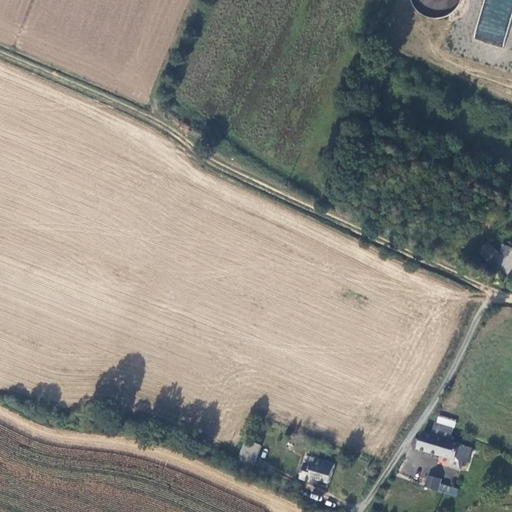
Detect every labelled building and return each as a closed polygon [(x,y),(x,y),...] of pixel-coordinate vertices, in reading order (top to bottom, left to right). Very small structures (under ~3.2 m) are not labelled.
[(463,8),(461,0),(415,0),(418,19),(453,14),(452,9),(463,8)] [(511,0),(484,0),(474,39),(503,47),(511,14),(511,0)] [(478,254),(489,261),(496,249),(485,242),(478,254)] [(501,261),(503,253),(497,251),(495,259),(501,261)] [(453,439),(454,433),(457,421),(442,416),(434,434),(453,439)] [(465,463),(468,464),(473,449),(453,439),(434,434),(425,432),(422,440),(418,439),(415,448),(452,458),(465,463)] [(260,447),(245,440),(234,464),(250,472),(260,447)] [(462,471),(465,463),(452,458),(449,466),(462,471)] [(310,460),(307,467),(327,472),(329,465),(310,460)] [(247,478),(250,472),(234,464),(233,469),(231,471),(247,478)] [(323,483),(327,472),(307,467),(302,465),(299,480),(312,483),(313,480),(323,483)] [(431,477),(427,488),(451,495),(453,489),(443,485),(445,481),(431,477)]
